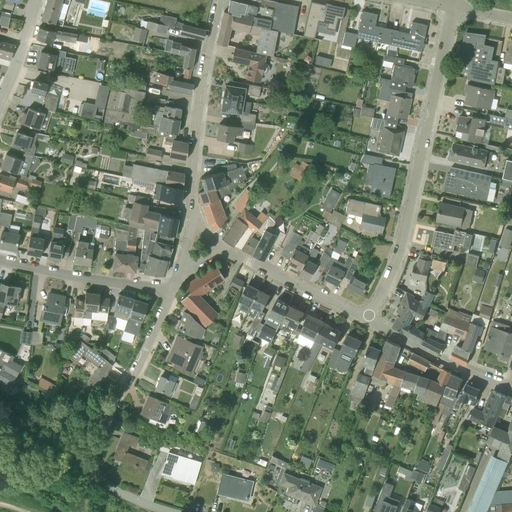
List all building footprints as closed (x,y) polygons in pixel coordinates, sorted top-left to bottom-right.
[(46,0),(45,7),(66,13),(69,0),(46,0)] [(277,31),(293,35),(296,19),(298,7),(277,2),(264,0),(260,0),(260,1),(257,0),(229,0),(227,12),(224,11),(218,36),(227,38),(230,28),(232,18),(239,20),(241,14),(253,16),(251,25),(260,28),(277,31)] [(342,20),(345,8),(326,4),(325,6),(312,3),(312,2),(311,2),(303,37),(314,39),(317,25),(318,22),(327,24),(326,29),(335,31),(337,19),(342,20)] [(66,13),(45,7),(41,20),(55,24),(62,26),(66,13)] [(362,11),(356,38),(389,45),(392,30),(385,28),(384,30),(374,28),(377,14),(362,11)] [(259,35),(256,53),(266,55),(272,56),(277,31),(260,28),(251,25),(253,16),(241,14),(239,20),(232,18),(230,28),(259,35)] [(0,25),(7,27),(10,18),(0,15),(0,25)] [(148,22),(146,29),(165,34),(167,27),(174,28),(181,30),(180,33),(203,39),(205,31),(183,25),(183,24),(175,21),(176,18),(161,15),(158,24),(148,22)] [(23,21),(10,18),(7,27),(7,29),(20,32),(23,21)] [(389,45),(396,47),(421,52),(427,25),(412,22),(409,35),(398,33),(398,31),(392,30),(389,45)] [(75,34),(65,32),(55,30),(55,31),(39,27),(36,39),(52,43),(54,36),(60,37),(60,40),(75,43),(77,34),(76,34),(75,34)] [(143,42),(146,30),(136,27),(133,40),(143,42)] [(342,45),(348,46),(350,34),(345,33),(342,45)] [(468,79),(494,85),(498,67),(499,61),(491,60),(494,47),(484,45),(486,38),(465,33),(459,63),(471,66),(468,79)] [(227,38),(218,36),(216,43),(225,46),(227,38)] [(4,44),(0,42),(0,57),(10,60),(15,46),(10,45),(5,43),(4,44)] [(172,42),(170,53),(184,55),(182,68),(191,70),(195,49),(187,47),(187,46),(183,45),(183,46),(181,46),(181,44),(172,42)] [(266,55),(256,53),(235,48),(231,61),(249,65),(246,79),(260,82),(261,75),(262,75),(263,75),(264,75),(265,75),(266,74),(267,74),(268,73),(268,72),(269,71),(269,70),(269,69),(269,68),(269,67),(269,66),(269,65),(268,65),(268,64),(267,63),(266,62),(265,62),(264,62),(266,55)] [(41,52),(37,66),(53,70),(54,63),(59,64),(59,61),(63,62),(66,52),(59,50),(58,55),(41,52)] [(382,61),(393,63),(395,57),(384,55),(382,61)] [(329,68),(331,59),(317,56),(315,65),(329,68)] [(414,69),(394,65),(390,81),(404,84),(404,85),(405,86),(406,85),(411,86),(414,69)] [(498,67),(494,85),(502,87),(506,68),(498,67)] [(156,73),(154,82),(170,86),(169,88),(192,93),(193,85),(171,81),(172,77),(172,76),(156,73)] [(118,77),(116,85),(145,92),(147,83),(118,77)] [(38,109),(37,109),(56,113),(59,98),(45,93),(47,86),(34,81),(30,93),(35,95),(34,100),(39,102),(38,105),(41,105),(40,109),(38,109)] [(244,94),(245,94),(259,97),(259,94),(260,87),(231,81),(230,86),(225,86),(223,98),(242,101),(244,94)] [(179,120),(179,119),(162,116),(160,127),(148,125),(149,121),(139,118),(145,92),(116,85),(112,84),(103,124),(154,134),(154,135),(175,139),(176,134),(177,134),(179,120)] [(101,85),(96,108),(104,110),(109,87),(101,85)] [(494,91),(477,87),(467,85),(466,91),(470,92),(468,104),(490,108),(494,91)] [(400,91),(388,88),(384,87),(381,87),(377,100),(389,102),(387,114),(396,117),(406,119),(410,99),(399,97),(400,91)] [(249,102),(242,101),(223,98),(221,110),(222,110),(222,113),(228,114),(229,111),(241,113),(240,122),(242,122),(254,123),(255,115),(247,114),(249,102)] [(162,116),(179,119),(181,109),(164,106),(164,108),(154,106),(153,110),(163,112),(162,116)] [(374,109),(362,106),(360,115),(373,118),(374,109)] [(45,113),(37,111),(28,108),(27,114),(23,112),(19,123),(31,127),(31,126),(39,129),(45,113)] [(457,138),(481,143),(487,120),(472,117),(472,119),(460,116),(457,129),(459,130),(457,138)] [(379,152),(398,156),(403,131),(384,127),(386,120),(373,118),(371,126),(370,128),(374,129),(375,127),(384,128),(379,152)] [(253,130),(254,123),(242,122),(241,128),(219,124),(216,139),(232,141),(233,134),(241,135),(242,129),(253,130)] [(49,138),(37,134),(29,132),(28,136),(16,132),(12,146),(26,150),(31,137),(47,143),(49,138)] [(188,144),(165,139),(163,144),(171,146),(169,156),(186,160),(188,144)] [(239,143),(237,152),(251,154),(253,145),(239,143)] [(488,151),(454,144),(452,152),(450,151),(449,160),(484,168),(488,151)] [(147,148),(146,157),(160,160),(162,151),(147,148)] [(64,151),(61,159),(72,162),(74,154),(64,151)] [(1,168),(17,174),(17,173),(25,176),(32,156),(23,154),(21,160),(6,154),(1,168)] [(395,168),(386,166),(381,165),(382,158),(364,154),(360,163),(373,165),(369,185),(377,187),(375,195),(389,198),(395,168)] [(289,173),(300,179),(308,165),(297,159),(289,173)] [(511,161),(507,160),(503,179),(511,180),(511,161)] [(122,176),(155,183),(183,189),(183,188),(184,174),(184,175),(167,171),(133,164),(132,167),(124,165),(122,176)] [(204,191),(214,188),(226,185),(228,189),(229,189),(246,180),(242,166),(236,168),(235,164),(220,167),(221,172),(200,178),(201,179),(204,190),(204,191)] [(462,177),(457,176),(447,174),(444,191),(458,194),(459,191),(481,196),(486,175),(463,170),(462,177)] [(28,178),(21,175),(19,179),(9,175),(8,177),(0,174),(0,188),(11,192),(13,184),(25,189),(27,183),(30,184),(29,186),(39,189),(41,182),(28,178)] [(155,183),(154,188),(165,190),(164,191),(182,194),(182,189),(183,189),(155,183)] [(198,193),(202,205),(218,199),(224,196),(231,193),(229,189),(228,189),(226,185),(214,188),(204,191),(198,193)] [(332,211),(342,192),(332,187),(322,206),(332,211)] [(181,203),(182,194),(164,191),(165,190),(154,188),(152,198),(180,204),(181,204),(181,203)] [(246,189),(233,206),(240,212),(253,195),(246,189)] [(17,194),(14,201),(31,207),(33,200),(17,194)] [(359,228),(372,230),(381,233),(385,219),(377,217),(378,213),(379,213),(381,206),(363,202),(363,201),(350,198),(347,210),(357,212),(356,213),(356,214),(356,215),(356,216),(357,217),(357,218),(358,219),(359,220),(360,221),(361,221),(359,228)] [(202,205),(207,219),(222,209),(218,199),(202,205)] [(146,212),(147,205),(134,202),(128,226),(144,229),(158,233),(175,236),(178,218),(155,213),(146,212)] [(437,221),(461,226),(460,231),(466,232),(467,227),(469,228),(473,211),(441,203),(437,221)] [(36,206),(28,243),(26,253),(40,256),(44,238),(37,237),(38,234),(37,234),(41,217),(44,218),(46,208),(36,206)] [(226,219),(222,209),(207,219),(208,223),(208,224),(209,224),(214,231),(226,219)] [(254,232),(256,230),(261,223),(245,210),(237,218),(232,225),(221,239),(233,246),(247,226),(254,232)] [(333,210),(331,214),(327,221),(339,227),(345,217),(333,210)] [(0,247),(15,251),(16,249),(19,235),(8,233),(12,214),(0,212),(0,224),(3,226),(2,231),(0,240),(0,247)] [(247,243),(242,250),(252,255),(251,255),(263,261),(271,246),(278,249),(286,234),(273,227),(275,222),(268,216),(261,223),(256,230),(262,236),(259,241),(251,237),(246,243),(247,243)] [(74,231),(81,232),(84,218),(76,217),(74,231)] [(311,230),(307,237),(315,242),(324,227),(319,224),(314,232),(311,230)] [(96,226),(94,237),(107,239),(109,227),(96,226)] [(60,260),(61,258),(67,259),(70,244),(64,243),(65,237),(61,236),(63,229),(53,227),(47,257),(60,260)] [(137,229),(129,227),(128,231),(127,241),(124,271),(135,272),(136,257),(133,256),(135,242),(137,229)] [(509,250),(511,240),(511,230),(506,228),(499,246),(509,250)] [(124,271),(127,241),(128,231),(115,229),(114,237),(115,237),(114,247),(118,248),(117,254),(115,254),(113,269),(124,271)] [(141,253),(168,260),(171,252),(172,247),(172,246),(172,245),(174,236),(174,237),(175,236),(158,233),(144,229),(142,246),(141,253)] [(464,246),(467,232),(455,230),(454,235),(450,234),(435,231),(432,246),(447,249),(453,251),(455,244),(464,246)] [(300,270),(308,254),(310,250),(301,245),(303,242),(300,240),(302,237),(292,231),(285,244),(294,249),(287,263),(300,270)] [(345,243),(338,240),(333,250),(340,254),(345,243)] [(88,243),(77,241),(73,262),(90,265),(93,250),(87,249),(88,243)] [(325,247),(316,264),(324,268),(332,251),(325,247)] [(352,263),(356,255),(359,250),(353,247),(344,265),(350,268),(352,263)] [(308,254),(300,270),(297,275),(298,276),(307,280),(308,281),(316,265),(311,263),(317,251),(311,248),(310,250),(308,254)] [(143,273),(154,274),(164,275),(168,261),(168,260),(141,253),(140,260),(146,260),(143,273)] [(479,256),(468,253),(466,264),(476,266),(479,256)] [(352,263),(357,266),(361,257),(356,255),(352,263)] [(444,271),(448,262),(435,257),(431,266),(444,271)] [(331,265),(324,279),(336,285),(343,272),(334,267),(336,261),(329,258),(327,263),(331,265)] [(412,277),(426,281),(431,261),(420,258),(418,266),(415,266),(412,277)] [(345,278),(349,280),(346,287),(361,294),(367,283),(361,280),(363,275),(354,271),(356,267),(352,264),(345,278)] [(224,278),(216,266),(185,285),(189,292),(181,300),(206,327),(216,315),(197,295),(224,278)] [(476,268),(474,279),(483,281),(486,270),(476,268)] [(231,285),(240,289),(244,282),(235,278),(231,285)] [(1,283),(0,286),(0,300),(16,304),(17,296),(19,296),(19,294),(18,293),(19,288),(1,283)] [(251,306),(259,290),(248,284),(244,293),(245,294),(241,301),(243,302),(239,309),(247,313),(251,306)] [(258,310),(262,311),(270,295),(259,290),(251,306),(247,313),(255,317),(258,310)] [(402,310),(400,313),(398,317),(397,317),(397,318),(409,325),(411,321),(414,315),(416,314),(423,317),(429,306),(435,295),(427,291),(420,305),(411,300),(410,302),(403,299),(398,308),(402,310)] [(108,313),(109,299),(99,298),(100,294),(85,292),(84,300),(76,299),(74,317),(90,319),(91,311),(108,313)] [(48,294),(46,306),(43,306),(40,320),(59,324),(64,297),(48,294)] [(116,318),(127,321),(129,314),(134,299),(118,294),(117,297),(118,297),(114,310),(115,310),(113,317),(107,316),(106,329),(114,330),(116,318)] [(129,314),(127,321),(123,331),(134,334),(136,327),(133,326),(135,319),(142,321),(147,303),(134,299),(129,314)] [(264,325),(260,333),(273,339),(279,327),(290,305),(277,299),(269,315),(264,325)] [(297,327),(304,312),(296,308),(297,307),(291,305),(291,306),(290,305),(279,327),(293,334),(293,333),(297,335),(299,332),(300,329),(297,327)] [(493,309),(483,305),(479,316),(489,319),(493,309)] [(430,314),(437,317),(439,311),(432,308),(430,314)] [(446,334),(447,331),(448,329),(455,332),(460,319),(458,319),(458,314),(449,309),(446,315),(447,315),(440,329),(439,333),(436,341),(424,335),(421,342),(421,343),(433,350),(441,353),(445,344),(446,335),(446,334)] [(197,337),(201,327),(189,314),(184,312),(177,328),(197,337)] [(308,314),(300,329),(299,332),(315,340),(324,322),(308,314)] [(419,325),(411,321),(409,325),(397,318),(392,327),(404,334),(405,333),(421,342),(424,335),(436,341),(439,333),(428,328),(425,333),(417,329),(419,325)] [(460,319),(455,332),(454,333),(465,337),(470,323),(460,319)] [(315,340),(308,354),(315,358),(322,342),(333,348),(341,332),(330,326),(324,322),(315,340)] [(469,330),(463,348),(471,351),(478,334),(480,334),(483,326),(472,322),(469,330)] [(254,336),(257,329),(252,326),(248,334),(254,336)] [(511,349),(511,332),(508,331),(508,332),(492,327),(485,348),(501,353),(501,354),(510,357),(511,349)] [(41,348),(43,332),(32,331),(30,346),(41,348)] [(338,371),(342,372),(346,371),(347,372),(361,341),(348,335),(342,348),(341,348),(340,351),(335,349),(329,366),(335,369),(336,366),(337,367),(338,371)] [(194,356),(200,358),(202,352),(200,351),(202,347),(177,337),(167,360),(175,364),(174,366),(191,374),(195,364),(191,363),(194,356)] [(400,346),(387,340),(373,375),(387,380),(387,381),(394,383),(398,370),(392,368),(394,364),(394,362),(400,346)] [(82,355),(91,362),(84,370),(92,375),(87,381),(97,389),(100,384),(99,383),(112,366),(108,363),(108,362),(80,341),(68,357),(76,363),(82,355)] [(53,353),(64,354),(65,344),(55,343),(53,353)] [(367,390),(369,383),(381,349),(369,345),(363,361),(368,363),(367,367),(364,375),(359,373),(355,385),(367,390)] [(466,365),(467,363),(471,353),(471,352),(471,351),(463,348),(462,348),(456,345),(454,350),(453,349),(450,357),(466,365)] [(269,367),(276,350),(267,347),(261,364),(269,367)] [(103,348),(102,353),(114,361),(115,356),(103,348)] [(0,388),(6,392),(16,374),(20,366),(10,361),(12,357),(0,350),(0,388)] [(420,357),(413,353),(408,361),(416,365),(420,358),(420,357)] [(275,363),(284,366),(287,356),(278,354),(275,363)] [(300,371),(306,374),(309,369),(302,366),(300,371)] [(420,376),(415,390),(415,391),(418,392),(415,398),(435,405),(445,386),(451,372),(442,368),(442,369),(443,369),(437,383),(430,380),(420,376)] [(245,381),(247,372),(238,370),(237,380),(245,381)] [(393,408),(397,396),(402,386),(415,390),(420,376),(398,370),(394,383),(390,394),(385,405),(393,408)] [(455,398),(463,379),(452,374),(443,393),(440,402),(447,406),(451,396),(455,398)] [(172,395),(174,390),(177,383),(160,376),(155,388),(172,395)] [(41,377),(38,384),(50,389),(53,382),(41,377)] [(470,405),(475,406),(478,401),(476,400),(480,390),(466,384),(460,399),(457,398),(453,408),(459,410),(464,401),(467,403),(470,397),(473,399),(470,405)] [(470,417),(480,422),(492,428),(506,396),(493,391),(483,414),(482,413),(474,409),(470,417)] [(172,406),(150,396),(142,414),(165,423),(172,406)] [(511,398),(507,396),(503,406),(508,409),(511,400),(511,398)] [(265,406),(259,422),(265,425),(272,408),(265,406)] [(441,413),(436,411),(432,422),(437,424),(441,413)] [(511,424),(509,433),(499,429),(494,426),(487,443),(500,449),(497,457),(509,463),(511,454),(511,424)] [(123,433),(120,440),(113,458),(143,469),(147,461),(125,452),(128,444),(135,447),(138,439),(123,433)] [(445,448),(437,467),(443,470),(451,451),(445,448)] [(161,474),(170,477),(171,473),(186,478),(185,481),(186,482),(187,479),(194,481),(193,484),(200,462),(200,463),(192,460),(192,459),(192,460),(169,453),(169,452),(168,452),(161,474)] [(509,489),(511,482),(511,454),(509,463),(499,485),(509,489)] [(278,466),(279,465),(286,469),(288,465),(287,464),(287,463),(272,456),(270,462),(278,466)] [(465,472),(458,488),(466,491),(476,468),(469,465),(466,472),(465,472)] [(423,480),(425,471),(400,466),(398,475),(423,480)] [(253,482),(222,474),(222,473),(221,473),(216,493),(248,501),(253,482)] [(322,511),(324,508),(314,504),(320,488),(293,478),(293,477),(284,473),(280,483),(289,487),(286,495),(314,505),(311,511),(312,511),(313,511),(322,511)] [(395,511),(398,506),(388,502),(390,496),(394,485),(386,482),(373,511),(395,511)] [(366,502),(372,504),(375,494),(370,492),(366,502)] [(433,498),(431,504),(430,504),(426,511),(439,511),(444,503),(433,498)] [(418,511),(413,510),(416,502),(407,499),(401,511),(418,511)] [(511,511),(511,502),(495,504),(495,511),(511,511)]
